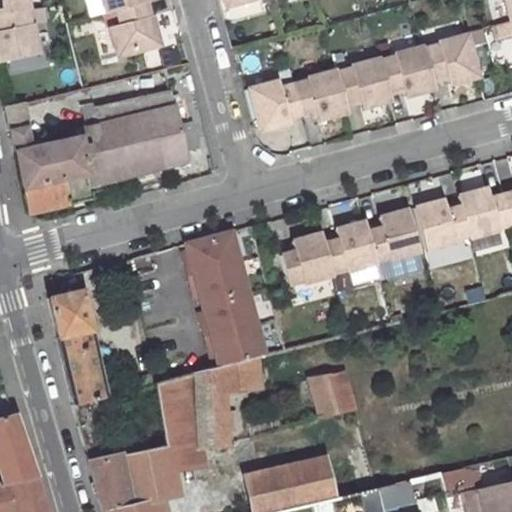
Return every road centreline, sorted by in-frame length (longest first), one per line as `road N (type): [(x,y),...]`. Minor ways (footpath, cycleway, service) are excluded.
road 1 (residential): [(247,193),(511,121)]
road 2 (residential): [(0,264),(247,193)]
road 3 (unclassified): [(72,511),(0,272)]
road 4 (residential): [(247,193),(195,0)]
